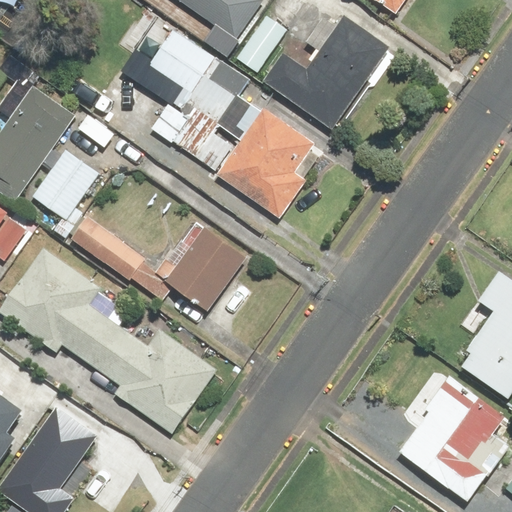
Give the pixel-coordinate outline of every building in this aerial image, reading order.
[(184,0),(239,39),(267,0),(184,0)] [(384,0),(403,13),(412,0),(384,0)] [(290,52),(269,80),(338,131),(400,49),(352,13),(311,68),(290,52)] [(291,31),(267,15),(235,59),(259,76),(291,31)] [(139,51),(127,68),(173,99),(157,121),(203,152),(221,125),(247,143),(271,107),(245,89),(254,76),(181,26),(156,62),(139,51)] [(0,189),(20,203),(80,115),(38,86),(0,139),(0,189)] [(247,143),(224,174),(285,217),(311,180),(300,172),(321,142),(271,107),(247,143)] [(103,177),(65,151),(35,196),(64,215),(55,228),(70,238),(87,212),(82,208),(103,177)] [(0,231),(13,213),(0,204),(0,231)] [(146,256),(88,217),(71,242),(129,281),(146,256)] [(215,309),(253,254),(200,217),(162,273),(215,309)] [(49,247),(2,312),(62,354),(68,345),(124,385),(118,394),(177,435),(223,371),(164,330),(153,345),(96,305),(108,289),(49,247)] [(511,396),(511,271),(505,267),(483,301),(500,311),(464,366),(511,396)] [(434,411),(405,450),(473,501),(511,448),(511,443),(498,433),(511,417),(453,373),(428,406),(434,411)] [(0,387),(0,457),(2,459),(35,411),(0,387)] [(58,404),(0,487),(0,490),(31,511),(65,511),(76,497),(63,487),(100,433),(58,404)]
